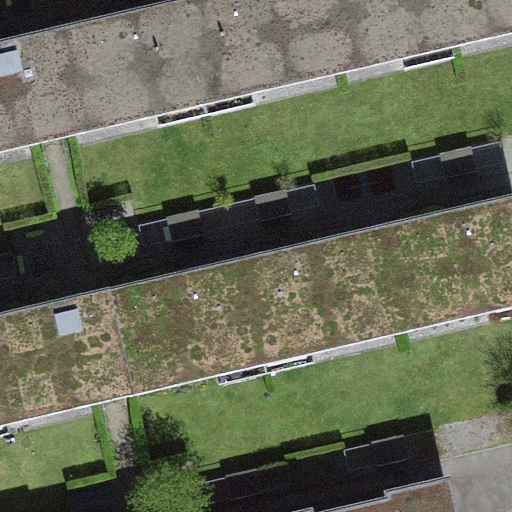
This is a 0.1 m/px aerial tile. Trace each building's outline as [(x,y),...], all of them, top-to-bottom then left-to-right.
[(201,97),(511,22),(511,0),(207,0),(180,6),(201,97)] [(0,144),(201,97),(180,6),(0,49),(0,144)] [(468,147),(440,154),(445,175),(474,168),(468,147)] [(284,191),(255,198),(260,218),(288,211),(284,191)] [(511,295),(511,203),(240,266),(260,353),(511,295)] [(196,212),(167,218),(172,239),(201,232),(196,212)] [(240,266),(0,320),(0,412),(260,353),(240,266)] [(401,437),(373,444),(378,463),(406,456),(401,437)] [(255,470),(226,477),(231,497),(260,491),(255,470)] [(452,511),(446,485),(332,511),(452,511)]
